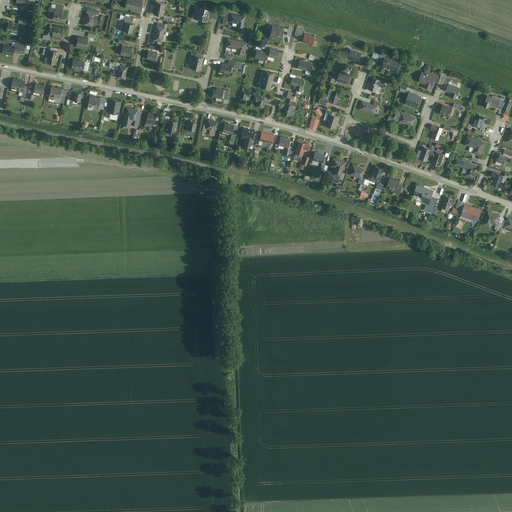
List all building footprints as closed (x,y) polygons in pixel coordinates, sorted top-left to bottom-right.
[(142,0),(127,0),(125,8),(140,11),(142,0)] [(157,1),(154,14),(163,15),(166,2),(157,1)] [(54,13),(53,19),(61,21),(64,6),(52,4),(50,12),(54,13)] [(194,18),(208,20),(208,18),(217,20),(219,10),(196,6),(194,18)] [(100,10),(88,8),(84,25),(92,27),(95,13),(99,14),(100,10)] [(246,16),(231,13),(229,22),(238,23),(237,28),(243,29),(246,16)] [(125,15),(122,30),(133,32),(134,24),(131,23),(132,17),(125,15)] [(9,21),(7,31),(17,33),(19,24),(9,21)] [(157,25),(154,40),(162,42),(165,26),(157,25)] [(271,25),(269,36),(282,39),(284,27),(271,25)] [(54,26),(52,37),(60,39),(63,28),(54,26)] [(295,34),(302,36),(304,29),(297,27),(295,34)] [(316,35),(304,32),(302,42),(314,45),(316,35)] [(78,36),(76,45),(86,47),(88,39),(78,36)] [(248,42),(228,38),(226,46),(238,49),(237,53),(245,55),(248,42)] [(4,44),(2,53),(13,56),(15,47),(4,44)] [(122,46),(120,55),(130,57),(132,48),(122,46)] [(48,63),(55,64),(58,51),(44,48),(43,54),(49,55),(48,63)] [(256,48),(254,59),(264,61),(266,49),(256,48)] [(278,50),(269,48),(267,57),(276,58),(278,50)] [(349,48),(346,57),(359,62),(362,53),(349,48)] [(148,51),(147,58),(156,60),(157,53),(148,51)] [(189,67),(201,70),(204,55),(192,52),(189,67)] [(384,55),(381,66),(398,71),(401,60),(384,55)] [(309,61),(297,58),(295,68),(307,71),(309,61)] [(86,61),(72,59),(71,69),(74,69),(74,71),(79,72),(79,70),(85,71),(86,61)] [(110,60),(108,67),(115,69),(117,62),(110,60)] [(232,64),(221,62),(219,71),(230,74),(232,64)] [(119,65),(117,77),(126,79),(128,67),(119,65)] [(439,76),(421,70),(417,81),(424,84),(423,87),(431,89),(433,81),(437,82),(439,76)] [(265,71),(263,79),(272,81),(274,73),(265,71)] [(350,74),(338,71),(336,81),(347,84),(350,74)] [(304,79),(292,76),(290,86),(302,89),(304,79)] [(383,81),(372,77),(368,88),(377,91),(379,85),(382,86),(383,81)] [(24,82),(13,79),(11,89),(20,91),(18,100),(25,102),(28,87),(23,86),(24,82)] [(263,79),(261,87),(269,89),(272,81),(263,79)] [(461,85),(449,81),(445,90),(452,93),(450,96),(456,98),(461,85)] [(45,86),(35,83),(34,88),(29,87),(26,99),(32,100),(34,92),(43,94),(45,86)] [(229,90),(215,86),(212,96),(227,99),(229,90)] [(62,88),(51,87),(48,101),(56,102),(56,98),(60,99),(62,88)] [(344,99),(346,93),(331,89),(328,101),(335,103),(337,97),(344,99)] [(288,90),(286,97),(294,99),(296,92),(288,90)] [(81,93),(71,91),(68,104),(79,107),(81,93)] [(265,109),(267,96),(242,91),(240,99),(254,103),(253,107),(265,109)] [(418,109),(422,97),(408,92),(404,104),(418,109)] [(502,98),(487,94),(483,106),(489,107),(490,104),(499,107),(502,98)] [(106,98),(90,95),(87,109),(99,111),(100,104),(104,105),(106,98)] [(319,102),(325,105),(328,98),(321,96),(319,102)] [(118,120),(122,101),(111,99),(109,110),(104,109),(102,117),(118,120)] [(285,100),(281,113),(291,116),(295,102),(285,100)] [(372,103),(362,100),(359,109),(376,114),(380,102),(373,100),(372,103)] [(507,100),(503,113),(508,114),(511,102),(507,100)] [(453,108),(442,105),(439,114),(450,118),(453,108)] [(138,108),(126,106),(122,125),(129,126),(131,118),(136,119),(138,108)] [(319,107),(314,110),(319,117),(324,114),(319,107)] [(413,126),(416,117),(397,111),(395,116),(390,115),(387,124),(393,125),(395,120),(413,126)] [(156,114),(146,112),(142,130),(153,132),(156,114)] [(335,129),(340,116),(328,112),(324,125),(335,129)] [(475,126),(483,129),(485,124),(489,125),(491,118),(479,114),(475,126)] [(317,129),(320,119),(313,116),(309,127),(317,129)] [(176,120),(168,118),(165,132),(174,134),(176,120)] [(205,118),(203,128),(217,130),(218,120),(205,118)] [(183,124),(181,132),(187,133),(187,130),(195,131),(197,121),(189,120),(188,125),(183,124)] [(238,126),(225,123),(223,132),(230,134),(229,142),(235,143),(238,126)] [(443,128),(432,123),(430,130),(434,131),(432,137),(439,140),(443,130),(457,135),(459,130),(444,124),(443,128)] [(255,130),(243,127),(240,137),(244,138),(241,149),(253,152),(255,144),(251,143),(255,130)] [(274,134),(261,131),(258,142),(272,146),(274,134)] [(473,152),(481,155),(485,141),(467,135),(464,144),(474,147),(473,152)] [(290,139),(281,137),(279,145),(286,147),(284,153),(289,154),(290,148),(288,148),(290,139)] [(309,144),(299,141),(296,154),(302,156),(299,168),(306,170),(310,155),(303,154),(305,149),(307,150),(309,144)] [(443,154),(424,147),(420,159),(428,161),(429,156),(433,157),(431,163),(440,166),(443,158),(447,159),(450,152),(444,150),(443,154)] [(511,157),(511,152),(504,150),(503,155),(499,153),(495,162),(504,165),(507,156),(511,157)] [(324,153),(315,151),(312,160),(322,162),(324,153)] [(345,161),(333,157),(330,166),(335,167),(332,176),(339,178),(345,161)] [(456,158),(454,164),(466,168),(464,175),(472,178),(477,165),(456,158)] [(366,167),(352,164),(349,175),(363,178),(366,167)] [(383,168),(375,165),(369,181),(376,183),(373,191),(380,194),(385,181),(379,179),(383,168)] [(493,170),(491,177),(493,178),(491,183),(507,189),(509,185),(501,182),(504,174),(493,170)] [(401,181),(390,177),(386,188),(397,192),(401,181)] [(434,190),(416,184),(413,193),(424,197),(422,202),(429,204),(434,190)] [(457,199),(446,196),(443,207),(449,209),(450,205),(455,206),(457,199)] [(454,213),(462,216),(466,204),(459,201),(454,213)] [(466,204),(462,216),(478,222),(482,210),(466,204)] [(501,215),(488,210),(484,224),(490,226),(491,223),(498,225),(501,215)]
